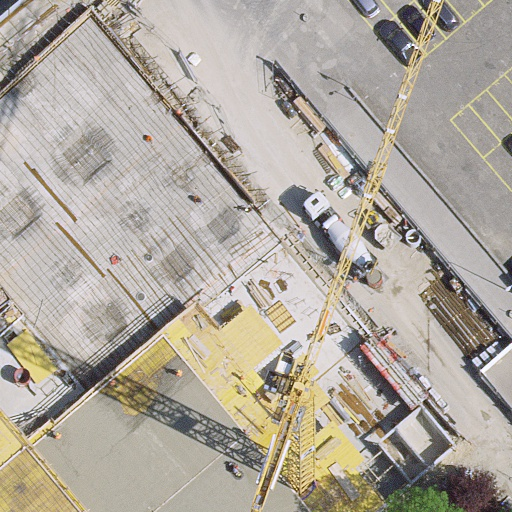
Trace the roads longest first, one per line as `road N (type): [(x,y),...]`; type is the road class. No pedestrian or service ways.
road 1 (unclassified): [(166,0),(511,406)]
road 2 (unknown): [(188,97),(0,257)]
